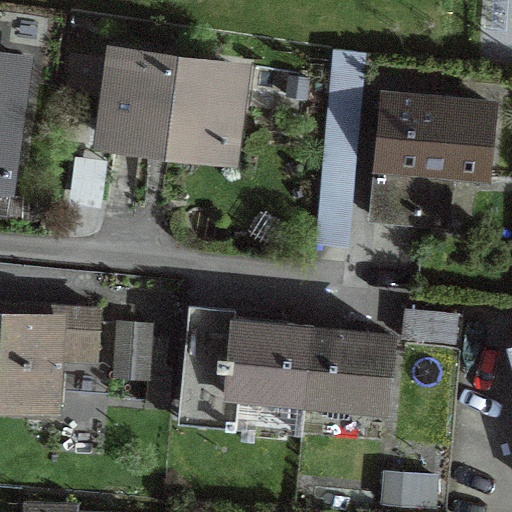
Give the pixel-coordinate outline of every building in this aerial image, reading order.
[(234,68),(119,53),(108,138),(148,143),(150,129),(225,139),(234,68)] [(0,176),(10,175),(26,60),(0,57),(0,176)] [(372,215),(444,222),(449,172),(485,175),(492,105),(459,102),(458,109),(427,106),(427,99),(384,95),(372,215)] [(24,316),(0,314),(0,397),(51,400),(55,355),(94,357),(98,307),(25,302),(24,316)] [(405,307),(402,335),(453,341),(456,312),(405,307)] [(192,314),(185,386),(306,397),(313,326),(192,314)] [(313,326),(306,397),(383,404),(390,334),(313,326)]
